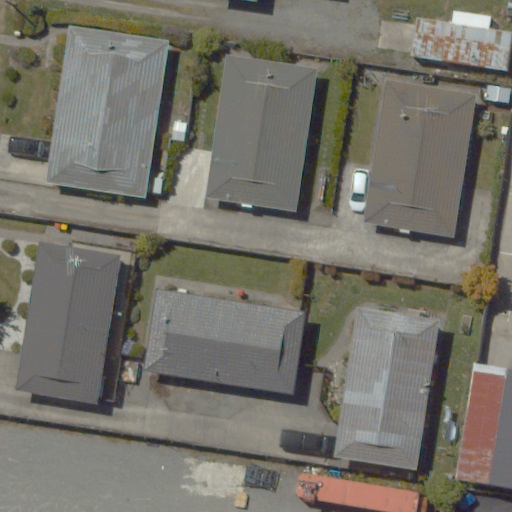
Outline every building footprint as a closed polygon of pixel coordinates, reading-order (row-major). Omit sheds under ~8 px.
[(499,10),(452,5),(450,19),(414,14),(410,50),(509,63),(511,35),(511,26),(497,25),(499,10)] [(69,20),(45,178),(149,194),(173,36),(69,20)] [(228,48),(206,195),(305,209),(327,62),(228,48)] [(379,81),(359,221),(460,235),(480,95),(379,81)] [(125,251),(39,236),(14,381),(100,396),(125,251)] [(309,306),(159,282),(144,371),(295,395),(309,306)] [(442,315),(353,302),(331,454),(420,467),(442,315)] [(511,398),(500,397),(490,475),(511,478),(511,398)] [(246,455),(194,450),(190,496),(242,501),(246,455)]
